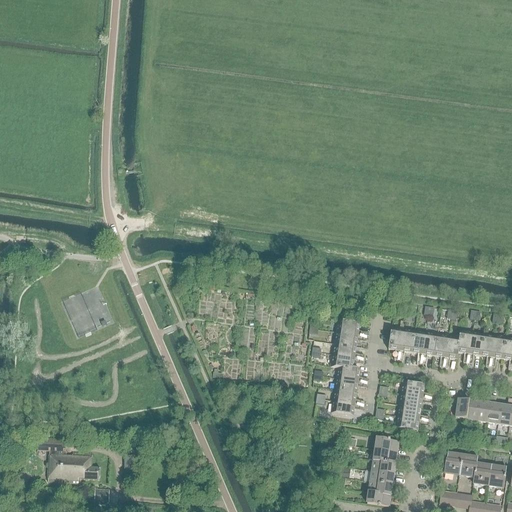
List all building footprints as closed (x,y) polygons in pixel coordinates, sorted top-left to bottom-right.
[(410,306),(401,305),(400,313),(409,314),(410,306)] [(433,310),(424,308),(423,316),(432,318),(433,310)] [(456,313),(447,311),(446,320),(455,322),(456,313)] [(470,312),(469,320),(478,321),(479,313),(470,312)] [(501,317),(492,315),(491,324),(500,325),(501,317)] [(333,344),(356,348),(359,325),(337,322),(333,344)] [(309,325),(308,335),(316,336),(318,327),(309,325)] [(411,354),(414,332),(391,329),(388,351),(411,354)] [(437,336),(414,332),(411,354),(434,358),(437,336)] [(458,354),(480,358),(483,336),(460,332),(459,339),(460,339),(458,354)] [(437,336),(434,358),(457,361),(458,354),(460,339),(459,339),(437,336)] [(480,358),(503,361),(506,339),(483,336),(480,358)] [(503,361),(511,362),(511,339),(506,339),(503,361)] [(337,368),(352,370),(356,348),(333,344),(330,368),(337,369),(337,368)] [(310,358),(318,359),(320,350),(311,349),(310,358)] [(334,391),(356,394),(359,371),(352,370),(337,368),(337,369),(334,391)] [(314,372),(312,381),(321,383),(322,373),(314,372)] [(395,430),(417,433),(424,387),(402,384),(395,430)] [(379,388),(377,397),(386,398),(387,389),(379,388)] [(356,394),(334,391),(330,414),(352,418),(356,394)] [(466,421),(470,394),(465,393),(464,401),(457,401),(454,419),(466,421)] [(476,422),(479,404),(473,403),(474,395),(470,394),(466,421),(476,422)] [(316,395),(315,405),(323,406),(324,397),(316,395)] [(487,424),(491,397),(486,397),(485,405),(479,404),(476,422),(487,424)] [(498,426),(500,407),(495,406),(496,398),(491,397),(487,424),(498,426)] [(508,427),(511,402),(511,400),(508,400),(506,408),(500,407),(498,426),(508,427)] [(375,410),(374,419),(382,421),(384,412),(375,410)] [(92,455),(76,454),(72,454),(72,457),(66,457),(66,454),(65,454),(66,441),(38,440),(37,449),(49,450),(47,483),(80,485),(80,481),(99,482),(100,469),(91,469),(92,455)] [(374,451),(396,455),(398,444),(376,440),(374,451)] [(345,447),(343,456),(350,458),(351,448),(345,447)] [(373,462),(394,465),(396,455),(374,451),(373,462)] [(444,475),(459,477),(462,457),(447,455),(444,475)] [(476,465),(477,459),(462,457),(459,477),(473,479),(474,479),(476,465)] [(371,473),(393,476),(394,465),(373,462),(371,473)] [(473,485),(488,487),(491,467),(476,465),(474,479),(473,479),(473,485)] [(503,490),(506,470),(491,467),(488,487),(503,490)] [(349,471),(340,469),(338,478),(348,479),(349,471)] [(370,483),(391,487),(393,476),(371,473),(370,483)] [(368,494),(389,497),(391,487),(370,483),(368,494)] [(93,502),(108,503),(108,491),(94,490),(93,502)] [(366,505),(388,508),(389,497),(368,494),(366,505)] [(468,511),(476,511),(477,510),(469,508),(470,502),(463,501),(462,508),(469,509),(468,511)]
